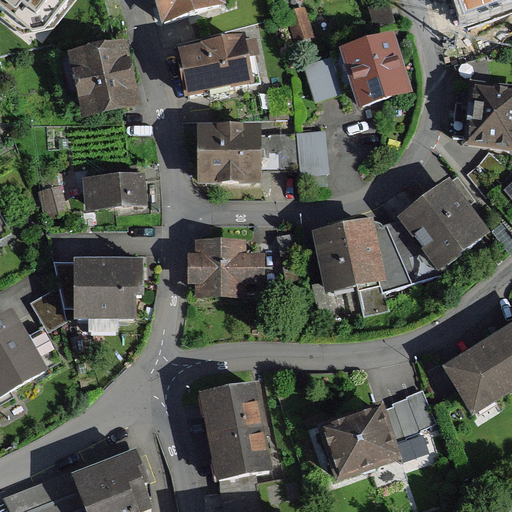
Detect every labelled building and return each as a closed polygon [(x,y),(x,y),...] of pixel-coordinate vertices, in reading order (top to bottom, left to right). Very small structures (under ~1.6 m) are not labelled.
[(0,0),(0,16),(25,35),(44,32),(69,0),(0,0)] [(156,0),(163,19),(219,0),(156,0)] [(458,0),(464,15),(505,0),(458,0)] [(129,39),(69,51),(83,118),(142,106),(129,39)] [(404,99),(387,42),(336,58),(353,115),(404,99)] [(235,45),(169,62),(181,111),(248,94),(235,45)] [(334,62),(306,68),(315,106),(343,99),(334,62)] [(511,96),(468,91),(461,151),(511,157),(511,96)] [(257,136),(190,135),(190,192),(257,192),(257,136)] [(328,135),(300,137),(302,180),(331,178),(328,135)] [(145,176),(86,179),(88,208),(146,205),(145,176)] [(70,215),(63,188),(44,194),(51,220),(70,215)] [(487,241),(445,188),(394,229),(436,281),(487,241)] [(379,293),(366,228),(309,240),(323,305),(379,293)] [(205,284),(205,308),(243,308),(243,294),(256,294),(256,263),(240,263),(240,252),(195,252),(195,284),(205,284)] [(76,262),(76,317),(133,316),(133,294),(141,294),(141,262),(76,262)] [(0,400),(52,371),(17,309),(0,318),(0,400)] [(511,336),(439,383),(467,428),(511,399),(511,336)] [(280,466),(264,379),(205,390),(221,477),(280,466)] [(378,413),(327,430),(346,487),(397,470),(378,413)] [(160,511),(142,452),(82,471),(16,497),(20,511),(160,511)]
